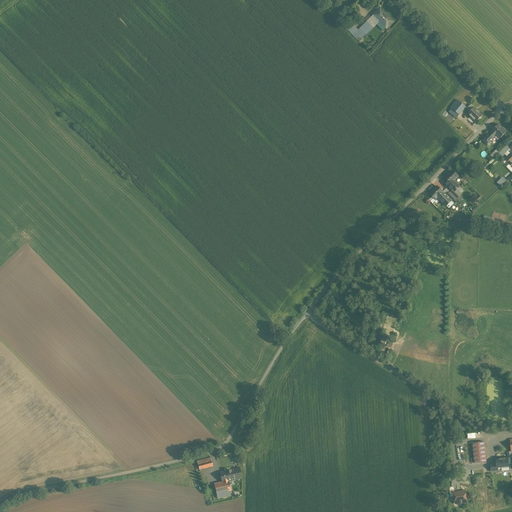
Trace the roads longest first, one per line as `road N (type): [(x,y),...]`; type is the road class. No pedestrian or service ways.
road 1 (unclassified): [(501,109),(332,278),(219,445),(0,506)]
road 2 (residential): [(501,109),(396,0)]
